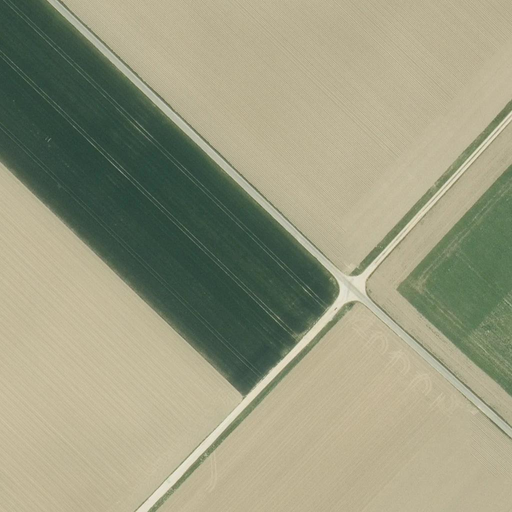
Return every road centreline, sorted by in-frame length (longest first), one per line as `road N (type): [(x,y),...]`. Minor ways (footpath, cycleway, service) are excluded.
road 1 (unclassified): [(511,435),(50,0)]
road 2 (track): [(139,511),(351,289)]
road 3 (track): [(511,116),(351,289)]
